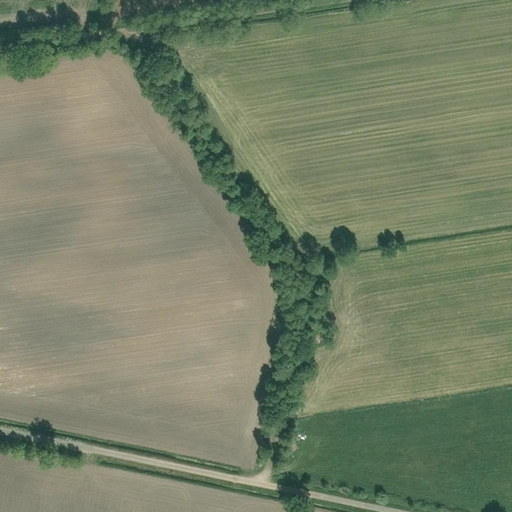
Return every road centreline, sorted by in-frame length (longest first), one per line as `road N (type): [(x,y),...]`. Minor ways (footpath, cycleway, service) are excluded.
road 1 (track): [(0,430),(396,511)]
road 2 (track): [(0,48),(329,0)]
